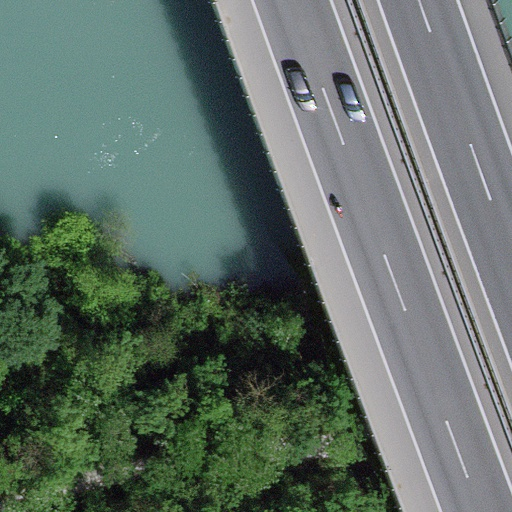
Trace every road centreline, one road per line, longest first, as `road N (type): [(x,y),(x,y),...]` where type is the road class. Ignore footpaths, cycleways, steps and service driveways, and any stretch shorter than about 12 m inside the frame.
road 1 (motorway): [(290,0),(478,511)]
road 2 (track): [(511,436),(159,462),(0,509)]
road 3 (motorway): [(511,250),(421,0)]
